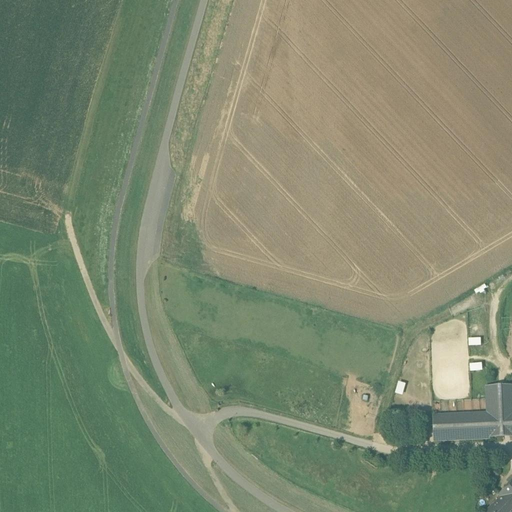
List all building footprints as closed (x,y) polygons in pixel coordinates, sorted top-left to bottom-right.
[(399,382),(396,394),(403,395),(406,384),(399,382)] [(489,415),(432,417),(434,440),(511,437),(511,386),(486,387),(489,415)] [(373,418),(375,407),(368,406),(366,417),(373,418)] [(492,468),(488,473),(495,478),(499,473),(492,468)] [(511,511),(511,483),(500,497),(503,498),(489,511),(511,511)]
